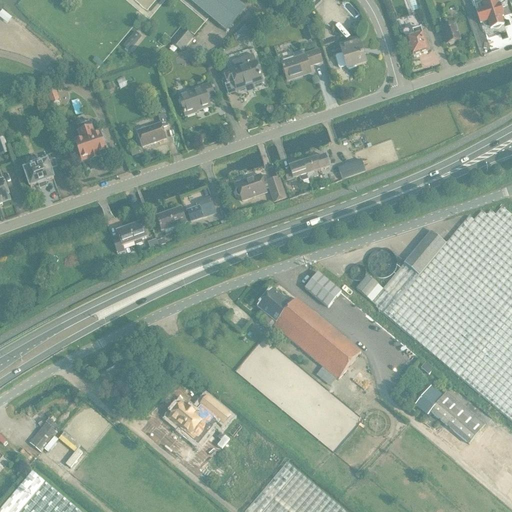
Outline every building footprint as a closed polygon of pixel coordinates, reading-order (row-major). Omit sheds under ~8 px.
[(189,0),(210,17),(226,31),(245,8),(235,0),(189,0)] [(490,27),(491,29),(494,28),(494,29),(496,29),(498,29),(499,28),(501,27),(502,26),(502,25),(504,25),(502,17),(504,16),(500,5),(498,6),(496,0),(473,0),(481,24),(483,23),(483,24),(484,25),(485,26),(487,27),(488,27),(490,27)] [(195,35),(185,25),(173,37),(184,47),(195,35)] [(245,25),(235,36),(239,35),(241,40),(249,37),(246,29),(245,25)] [(454,43),(460,41),(455,25),(441,29),(447,45),(449,44),(450,46),(454,44),(454,43)] [(313,26),(303,29),(308,42),(317,38),(313,26)] [(412,31),(414,37),(406,40),(413,57),(414,56),(416,57),(419,56),(420,55),(428,52),(420,28),(412,31)] [(143,35),(137,30),(125,42),(131,47),(143,35)] [(340,47),(342,54),(347,68),(347,70),(366,64),(359,41),(340,47)] [(309,68),(322,63),(318,52),(304,56),(304,58),(282,65),(288,82),(311,74),(309,68)] [(341,70),(347,68),(342,54),(336,56),(336,58),(339,68),(341,70)] [(236,88),(262,80),(256,63),(224,73),(228,84),(234,82),(236,88)] [(112,82),(105,85),(108,91),(115,89),(112,82)] [(208,100),(214,98),(210,84),(188,92),(189,94),(178,98),(185,117),(196,113),(195,110),(209,105),(208,100)] [(48,96),(48,97),(49,98),(49,99),(49,100),(50,101),(50,102),(51,103),(51,102),(52,102),(53,102),(54,102),(55,101),(56,101),(57,101),(57,100),(58,100),(59,100),(59,99),(59,98),(59,97),(58,96),(58,95),(57,94),(57,93),(56,91),(55,90),(54,90),(53,90),(52,90),(51,92),(50,93),(50,94),(49,94),(49,95),(49,96),(48,96)] [(137,132),(142,148),(166,140),(163,129),(168,127),(164,114),(158,116),(161,124),(137,132)] [(76,143),(82,160),(92,156),(92,157),(97,156),(97,155),(107,151),(101,134),(93,137),(90,129),(81,131),(84,140),(76,143)] [(10,152),(7,146),(0,148),(0,155),(0,156),(10,152)] [(46,182),(54,180),(51,172),(65,168),(60,152),(45,157),(47,163),(40,166),(40,164),(38,165),(35,155),(29,157),(33,167),(32,167),(32,168),(24,171),(30,188),(38,185),(38,187),(46,184),(46,182)] [(303,163),(307,175),(321,171),(320,170),(326,168),(324,160),(318,162),(317,158),(303,163)] [(366,172),(365,171),(361,160),(338,169),(342,180),(366,172)] [(307,175),(303,163),(290,167),(291,171),(285,173),(288,181),(294,179),(300,178),(300,180),(303,182),(308,180),(307,175)] [(0,206),(3,206),(2,204),(10,201),(0,171),(0,206)] [(238,197),(241,198),(242,203),(268,194),(261,175),(236,184),(237,189),(236,192),(238,197)] [(266,182),(273,202),(273,204),(286,200),(279,178),(266,182)] [(209,197),(195,202),(197,208),(211,203),(209,197)] [(191,224),(203,220),(216,215),(212,203),(187,212),(191,224)] [(169,212),(175,228),(187,224),(182,209),(177,210),(169,212)] [(406,264),(384,290),(372,304),(377,308),(376,309),(455,375),(511,422),(511,217),(502,209),(496,216),(490,212),(487,216),(482,212),(474,221),(469,217),(446,245),(447,245),(420,277),(406,264)] [(175,228),(169,212),(161,215),(161,216),(157,218),(162,233),(175,228)] [(130,227),(135,243),(147,238),(142,223),(137,225),(137,224),(130,227)] [(135,243),(130,227),(122,229),(122,230),(118,232),(119,236),(113,239),(118,255),(125,252),(123,247),(135,243)] [(447,245),(446,245),(432,233),(406,264),(420,277),(447,245)] [(156,240),(148,243),(151,251),(159,248),(156,240)] [(315,276),(306,288),(320,300),(329,308),(339,296),(341,293),(318,273),(315,276)] [(384,290),(367,277),(356,290),(372,304),(384,290)] [(258,308),(264,313),(258,320),(270,330),(273,326),(339,381),(362,354),(297,299),(291,306),(272,291),(258,308)] [(425,364),(421,369),(429,376),(433,371),(425,364)] [(471,445),(487,426),(492,420),(453,388),(448,394),(445,398),(432,387),(416,406),(429,417),(432,413),(471,445)] [(181,404),(169,419),(180,428),(181,427),(183,428),(190,434),(198,425),(205,431),(214,421),(218,424),(226,414),(206,398),(201,405),(202,406),(194,415),(193,414),(194,413),(188,408),(187,409),(181,404)] [(46,424),(30,444),(41,453),(57,433),(46,424)] [(65,465),(68,468),(81,454),(77,450),(80,447),(64,433),(68,428),(65,424),(57,433),(61,437),(59,439),(75,454),(65,465)] [(0,474),(10,462),(0,453),(0,474)] [(343,511),(287,465),(247,511),(343,511)] [(78,511),(32,473),(0,511),(78,511)]
